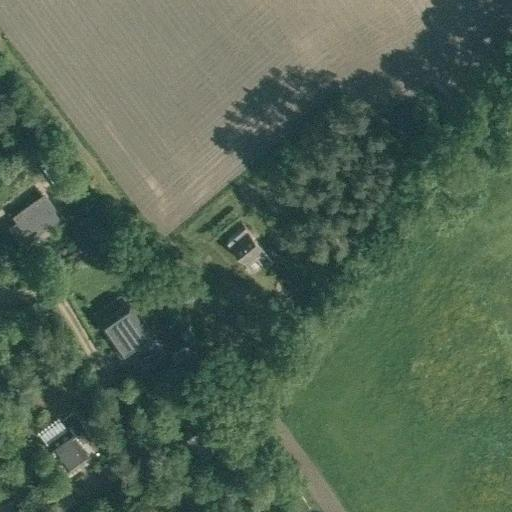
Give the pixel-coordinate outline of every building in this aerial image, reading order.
[(67,199),(79,189),(59,157),(44,168),(67,199)] [(30,238),(58,218),(42,195),(14,215),(30,238)] [(271,260),(264,251),(264,250),(244,226),(226,242),(247,265),(258,256),(266,265),(271,260)] [(120,353),(149,332),(129,304),(100,325),(120,353)] [(68,471),(89,455),(75,436),(85,428),(73,412),(62,420),(66,427),(47,442),(68,471)] [(200,460),(219,444),(201,418),(179,433),(200,460)] [(37,511),(34,496),(25,499),(28,511),(37,511)]
